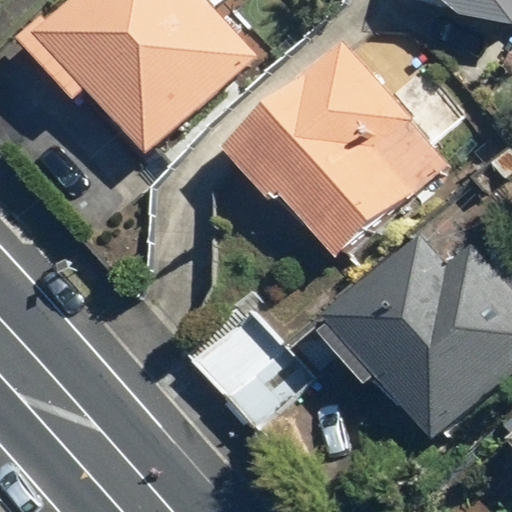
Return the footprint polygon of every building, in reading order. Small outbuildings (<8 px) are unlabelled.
[(91,0),(64,25),(59,20),(32,44),(89,105),(101,94),(158,155),(266,55),(225,11),(236,0),(91,0)] [(511,0),(423,0),(507,19),(511,3),(511,0)] [(357,48),(237,152),(284,206),(294,198),(349,262),(460,165),(357,48)] [(417,237),(324,320),(433,442),(511,371),(511,249),(510,248),(488,268),(468,246),(444,266),(417,237)] [(258,313),(204,359),(265,429),(318,382),(258,313)]
